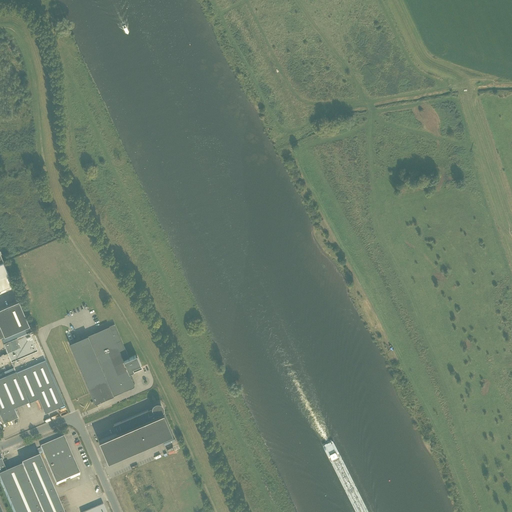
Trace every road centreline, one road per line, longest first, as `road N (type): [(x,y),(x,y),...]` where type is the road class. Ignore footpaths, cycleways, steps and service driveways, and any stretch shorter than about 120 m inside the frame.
road 1 (track): [(216,511),(139,342),(52,202),(31,61),(16,31),(0,28)]
road 2 (track): [(275,511),(63,66)]
road 3 (track): [(511,229),(468,87),(422,60),(392,0)]
road 4 (unclassified): [(116,511),(74,418),(0,447)]
road 5 (track): [(367,102),(317,103),(293,93),(246,0)]
road 6 (track): [(214,0),(275,120),(293,129)]
road 7 (track): [(511,83),(470,78),(367,102)]
road 8 (track): [(367,102),(299,0)]
